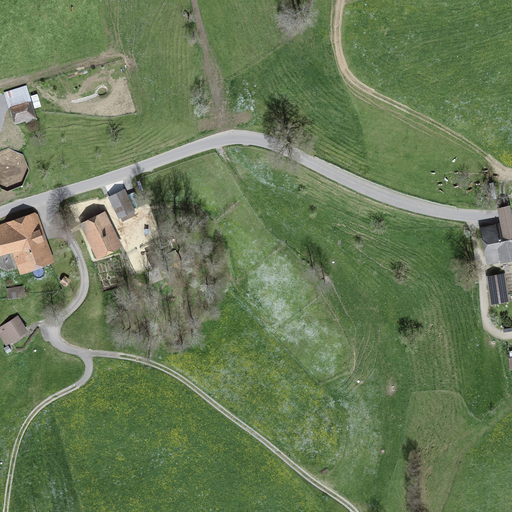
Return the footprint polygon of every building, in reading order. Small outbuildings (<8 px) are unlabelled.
[(25,92),(7,98),(14,120),(25,116),(27,121),(34,118),(25,92)] [(6,177),(4,183),(21,189),(29,164),(23,162),(23,165),(11,161),(6,177)] [(124,191),(111,198),(122,219),(134,213),(124,191)] [(509,207),(499,209),(501,216),(503,228),(486,231),(492,261),(511,257),(511,222),(510,215),(509,207)] [(100,253),(116,245),(107,227),(109,226),(103,213),(84,221),(100,253)] [(31,214),(0,224),(0,246),(2,252),(18,248),(25,267),(47,259),(31,214)] [(146,253),(153,267),(159,265),(153,250),(146,253)] [(506,300),(503,275),(489,277),(493,302),(506,300)] [(66,285),(69,280),(64,277),(61,281),(66,285)] [(24,294),(23,287),(8,289),(9,297),(24,294)] [(0,326),(0,334),(5,341),(23,329),(20,324),(22,323),(19,318),(17,319),(16,318),(4,327),(3,325),(0,326)]
